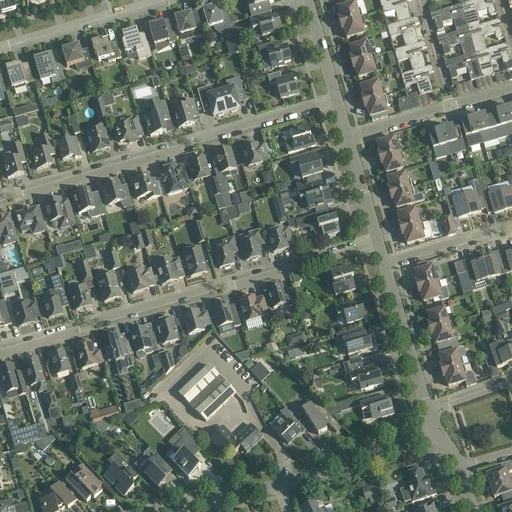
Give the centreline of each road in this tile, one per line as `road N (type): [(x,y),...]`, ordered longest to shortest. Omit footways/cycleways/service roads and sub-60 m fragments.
road 1 (residential): [(0,354),(377,244)]
road 2 (residential): [(0,196),(337,100)]
road 3 (residential): [(0,48),(164,0)]
road 4 (unclassified): [(278,484),(436,435)]
road 5 (residential): [(383,263),(427,412)]
road 6 (residential): [(383,263),(511,228)]
